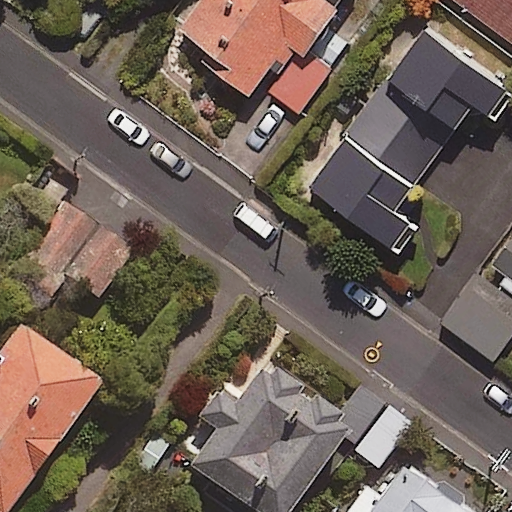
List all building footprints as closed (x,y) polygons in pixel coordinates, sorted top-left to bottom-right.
[(335,71),(313,56),(344,12),(328,1),(328,0),(204,0),(182,31),(223,60),(215,71),(255,100),(264,87),(303,115),(335,71)] [(511,0),(454,0),(511,41),(511,0)] [(391,83),(457,132),(477,104),(497,119),(511,99),(511,94),(429,32),(391,83)] [(350,137),(416,186),(457,132),(391,83),(350,137)] [(416,186),(350,137),(313,187),(399,252),(418,227),(397,212),(416,186)] [(131,254),(73,213),(40,261),(99,301),(131,254)] [(511,249),(497,270),(511,280),(511,249)] [(511,341),(511,302),(479,278),(445,324),(497,362),(511,341)] [(0,511),(13,511),(100,394),(17,333),(0,356),(0,511)] [(242,511),(296,511),(344,447),(382,475),(414,431),(358,389),(336,419),(267,368),(233,413),(221,404),(203,428),(215,438),(189,472),(242,511)] [(438,496),(403,471),(372,511),(447,511),(433,502),(438,496)]
